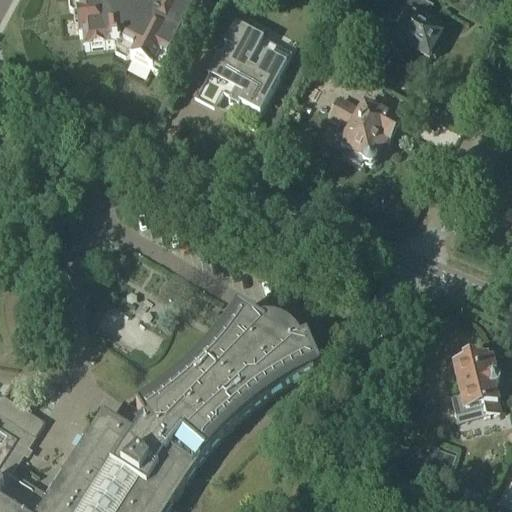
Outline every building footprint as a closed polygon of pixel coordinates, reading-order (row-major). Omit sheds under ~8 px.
[(173,0),(97,0),(75,2),(75,4),(71,5),(68,8),(69,14),(72,17),(77,17),(77,21),(76,21),(74,23),(75,36),(77,38),(79,38),(79,42),(84,42),(85,55),(124,51),(134,57),(130,65),(153,77),(153,78),(161,82),(166,80),(173,67),(174,68),(202,15),(201,14),(203,10),(189,3),(187,7),(173,0)] [(391,53),(402,59),(406,52),(429,65),(430,63),(435,62),(440,54),(437,51),(438,49),(437,49),(443,39),(438,36),(442,30),(428,22),(434,11),(413,0),(397,0),(385,22),(400,30),(391,46),(395,47),(391,53)] [(263,46),(237,32),(237,31),(236,30),(200,98),(219,108),(226,95),(234,99),(229,109),(239,114),(244,103),(264,114),(285,74),(257,59),(263,46)] [(363,169),(365,171),(367,172),(371,172),(374,171),(376,168),(376,167),(386,149),(389,150),(399,131),(405,122),(380,108),(375,116),(364,110),(361,116),(339,103),(327,125),(349,138),(341,152),(363,165),(363,167),(363,169)] [(30,230),(29,229),(27,236),(36,240),(39,234),(47,237),(53,221),(36,213),(32,222),(33,222),(30,230)] [(0,511),(170,511),(182,493),(217,453),(253,420),(281,400),(314,382),(313,380),(318,378),(307,344),(301,346),(290,338),(275,331),(266,330),(264,333),(236,318),(219,342),(199,366),(174,388),(142,412),(136,418),(124,410),(112,426),(102,424),(51,506),(13,479),(22,467),(32,457),(29,455),(45,429),(1,400),(0,401),(0,511)] [(455,372),(463,403),(452,406),(456,424),(485,416),(487,423),(502,419),(499,409),(500,409),(496,392),(499,390),(500,388),(500,385),(499,383),(496,381),(492,363),(478,367),(463,370),(455,372)] [(424,477),(432,480),(428,491),(439,495),(448,473),(451,474),(455,463),(432,455),(424,477)]
